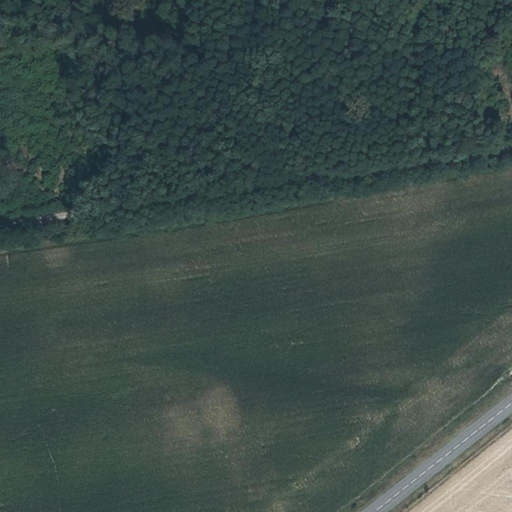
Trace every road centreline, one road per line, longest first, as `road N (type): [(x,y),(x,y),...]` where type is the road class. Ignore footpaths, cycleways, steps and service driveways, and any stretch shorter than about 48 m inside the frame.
road 1 (track): [(511,151),(0,230)]
road 2 (secondary): [(369,511),(511,400)]
